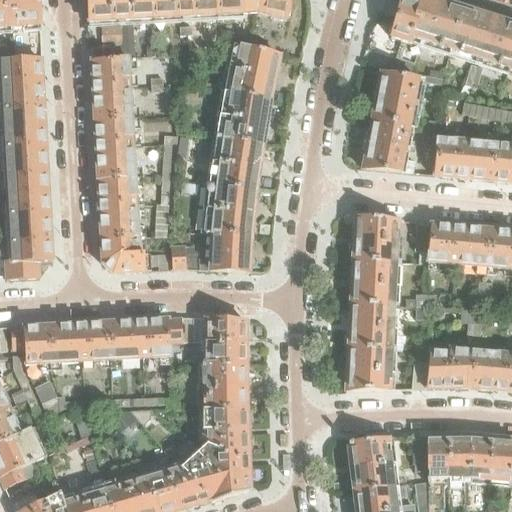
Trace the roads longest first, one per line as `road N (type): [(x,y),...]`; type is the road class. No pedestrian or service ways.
road 1 (residential): [(76,298),(64,0)]
road 2 (residential): [(76,298),(295,304)]
road 3 (residential): [(296,419),(511,419)]
road 4 (residential): [(511,210),(308,192)]
road 5 (residential): [(308,192),(341,10)]
